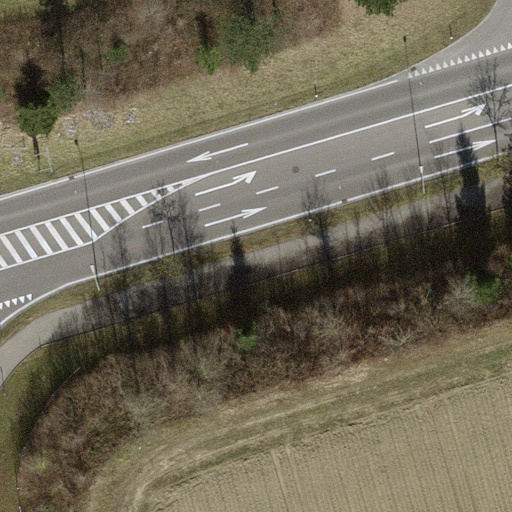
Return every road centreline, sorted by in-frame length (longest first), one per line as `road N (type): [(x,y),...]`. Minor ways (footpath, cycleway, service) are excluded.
road 1 (secondary): [(511,102),(0,254)]
road 2 (track): [(511,341),(242,430),(145,499),(142,511)]
